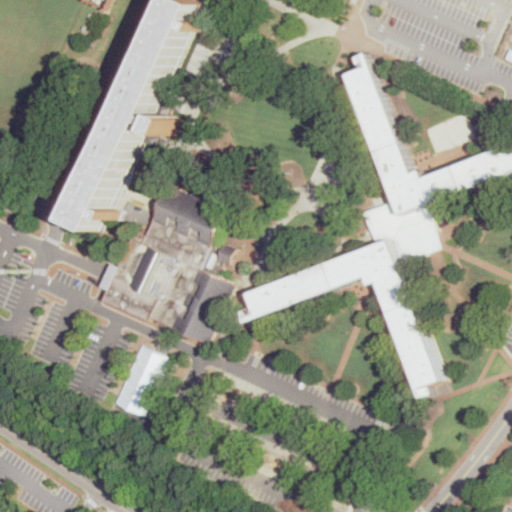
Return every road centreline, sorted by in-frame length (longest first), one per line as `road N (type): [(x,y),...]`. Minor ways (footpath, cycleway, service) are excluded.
road 1 (tertiary): [(126,511),(0,424)]
road 2 (tertiary): [(511,412),(433,511)]
